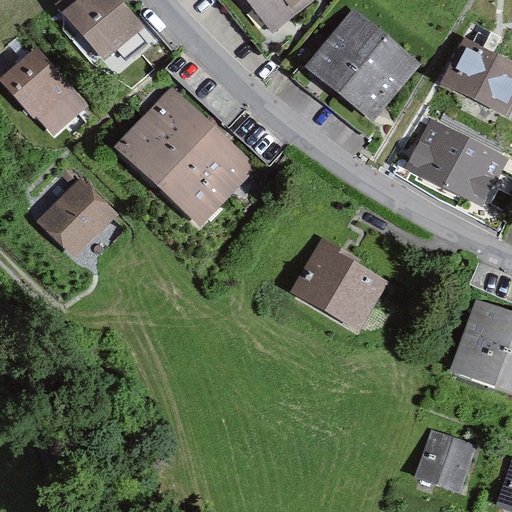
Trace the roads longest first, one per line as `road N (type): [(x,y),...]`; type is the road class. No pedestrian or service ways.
road 1 (tertiary): [(154,0),(277,117),(413,214),(511,260)]
road 2 (unclassified): [(0,307),(70,511)]
